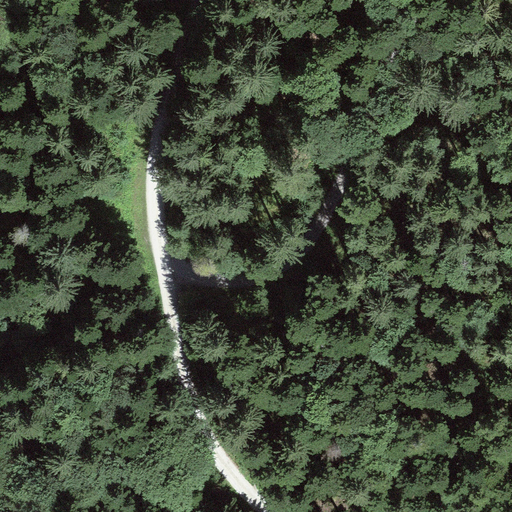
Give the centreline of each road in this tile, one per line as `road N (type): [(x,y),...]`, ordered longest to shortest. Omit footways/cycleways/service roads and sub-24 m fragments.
road 1 (track): [(191,0),(152,151),(158,271),(188,413),(208,452),(264,511)]
road 2 (track): [(420,0),(357,143),(310,234),(286,261),(257,277),(217,281),(158,271)]
